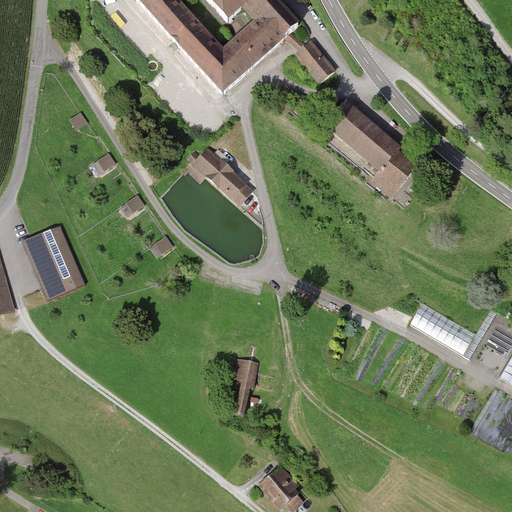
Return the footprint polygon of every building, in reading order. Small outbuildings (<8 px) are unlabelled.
[(299,28),(272,0),(130,0),(223,98),(299,28)] [(297,59),(319,87),(334,75),(312,47),(297,59)] [(327,130),(381,174),(397,154),(400,151),(347,106),(327,130)] [(78,133),(88,126),(81,116),(71,123),(78,133)] [(239,209),(253,192),(207,152),(192,168),(239,209)] [(381,174),(373,184),(393,200),(417,171),(397,154),(381,174)] [(99,177),(116,166),(109,157),(93,167),(99,177)] [(128,219),(145,209),(138,199),(122,210),(128,219)] [(83,287),(59,230),(24,245),(48,302),(83,287)] [(157,261),(174,250),(167,240),(151,251),(157,261)] [(0,313),(14,310),(0,260),(0,313)] [(477,336),(423,306),(409,328),(471,363),(499,314),(492,310),(477,336)] [(511,357),(499,379),(511,386),(511,357)] [(236,418),(244,419),(249,391),(253,392),(258,366),(237,361),(233,381),(242,383),(236,418)] [(279,511),(298,496),(295,492),(298,490),(281,470),(259,489),(279,511)]
